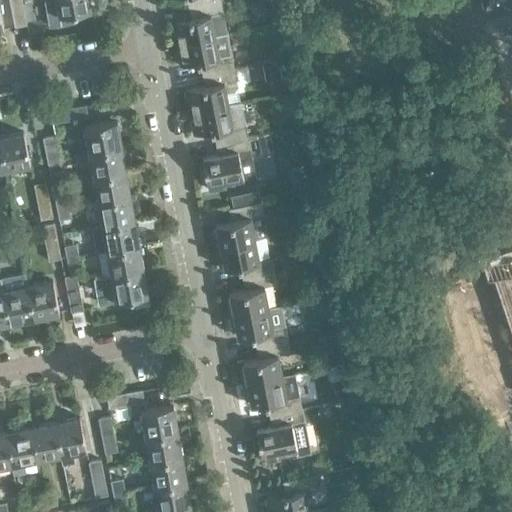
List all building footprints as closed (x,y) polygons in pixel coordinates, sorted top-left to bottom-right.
[(9,0),(0,0),(0,28),(3,28),(3,27),(15,24),(9,0)] [(22,0),(10,0),(15,26),(27,24),(22,0)] [(90,0),(56,0),(59,15),(92,9),(90,0)] [(180,42),(228,33),(224,11),(221,0),(210,0),(195,3),(197,15),(171,21),(174,35),(178,34),(180,42)] [(228,33),(180,42),(181,50),(177,51),(180,65),(206,60),(209,72),(235,67),(228,33)] [(278,59),(262,62),(266,79),(281,75),(278,59)] [(193,111),(230,103),(226,82),(237,79),(235,67),(209,72),(211,84),(185,89),(187,103),(192,102),(193,111)] [(241,101),(230,103),(193,111),(195,119),(191,120),(194,134),(220,128),(222,140),(248,135),(241,101)] [(53,122),(58,121),(88,116),(86,104),(51,110),(53,122)] [(89,151),(122,145),(118,119),(85,125),(89,151)] [(23,131),(0,135),(0,146),(4,169),(30,164),(23,131)] [(269,132),(257,134),(259,143),(271,141),(269,132)] [(62,170),(55,134),(43,137),(50,172),(62,170)] [(248,135),(222,140),(225,152),(202,157),(209,190),(226,187),(225,182),(256,176),(248,135)] [(122,145),(89,151),(93,175),(127,170),(122,145)] [(127,170),(93,175),(98,200),(131,194),(127,170)] [(53,216),(46,181),(34,183),(41,219),(53,216)] [(308,192),(298,194),(304,223),(314,222),(308,192)] [(57,207),(69,205),(66,193),(55,196),(57,207)] [(131,194),(98,200),(102,225),(135,219),(131,194)] [(215,246),(256,238),(268,235),(261,201),(235,206),(238,219),(215,223),(217,229),(212,230),(215,246)] [(69,205),(57,207),(59,219),(71,217),(69,205)] [(140,243),(135,219),(102,225),(106,249),(140,243)] [(61,257),(54,222),(42,225),(49,260),(61,257)] [(0,245),(7,244),(19,242),(16,229),(0,232),(0,245)] [(261,259),(256,238),(215,246),(219,262),(223,261),(224,267),(246,263),(249,275),(275,270),(272,257),(261,259)] [(67,256),(79,254),(76,243),(64,245),(67,256)] [(144,268),(140,243),(106,249),(111,274),(144,268)] [(511,249),(482,260),(488,277),(494,276),(511,330),(511,249)] [(79,254),(67,256),(69,269),(89,265),(87,252),(79,254)] [(148,294),(144,268),(111,274),(115,300),(148,294)] [(275,270),(249,275),(251,287),(229,291),(230,298),(226,298),(229,314),(270,307),(266,285),(277,282),(275,270)] [(83,309),(76,273),(65,276),(71,311),(83,309)] [(0,323),(9,322),(3,289),(1,278),(0,278),(0,323)] [(27,284),(34,317),(59,312),(53,279),(27,284)] [(34,317),(27,284),(3,289),(9,322),(34,317)] [(288,339),(286,326),(282,304),(270,307),(229,314),(232,330),(237,330),(238,336),(260,331),(262,344),(288,339)] [(243,383),(284,375),(279,354),(291,351),(288,339),(262,344),(265,356),(243,360),(244,366),(239,367),(243,383)] [(284,375),(243,383),(246,399),(250,398),(251,405),(274,400),(276,412),(302,407),(300,394),(296,373),(284,375)] [(109,407),(114,406),(144,401),(142,389),(107,395),(109,407)] [(173,404),(141,410),(146,435),(178,430),(173,404)] [(302,407),(276,412),(278,424),(256,429),(263,462),(280,458),(279,454),(297,450),(297,454),(311,452),(302,407)] [(106,452),(117,450),(110,415),(99,417),(106,452)] [(62,464),(75,461),(73,452),(86,449),(80,416),(54,421),(61,454),(62,464)] [(61,454),(54,421),(30,426),(36,459),(61,454)] [(27,471),(25,462),(36,459),(30,426),(6,431),(12,464),(14,474),(27,471)] [(182,454),(178,430),(146,435),(150,460),(182,454)] [(0,466),(12,464),(6,431),(0,431),(0,466)] [(186,479),(182,454),(150,460),(154,484),(186,479)] [(89,461),(96,497),(108,494),(101,459),(89,461)] [(272,511),(303,511),(311,511),(306,489),(318,487),(315,474),(289,479),(292,491),(265,497),(268,511),(272,510),(272,511)] [(113,492),(125,489),(123,478),(111,480),(113,492)] [(186,479),(154,484),(159,509),(190,503),(186,479)] [(125,489),(113,492),(116,504),(128,501),(125,489)] [(43,494),(46,506),(58,504),(55,492),(43,494)] [(34,509),(46,506),(43,494),(32,497),(34,509)] [(111,511),(109,500),(97,502),(98,511),(111,511)] [(0,502),(0,511),(8,511),(6,501),(0,502)] [(192,511),(190,503),(159,509),(159,511),(192,511)]
